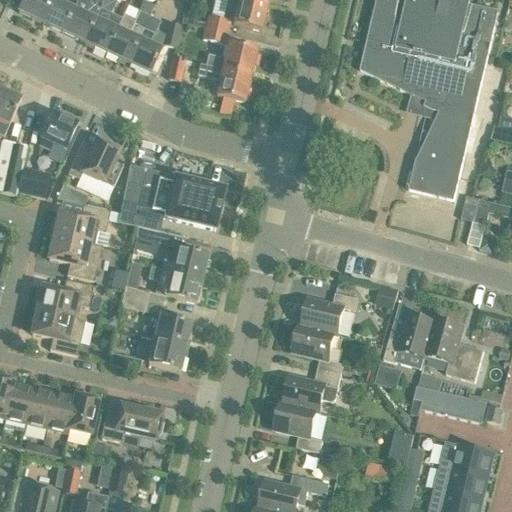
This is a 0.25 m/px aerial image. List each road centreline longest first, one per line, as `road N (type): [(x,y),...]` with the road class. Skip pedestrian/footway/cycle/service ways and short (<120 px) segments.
road 1 (residential): [(288,162),(158,121),(0,45)]
road 2 (residential): [(511,282),(273,216)]
road 3 (residential): [(229,409),(0,355)]
road 4 (residential): [(229,409),(273,216)]
road 5 (residential): [(288,162),(324,0)]
road 6 (residential): [(31,218),(0,354)]
